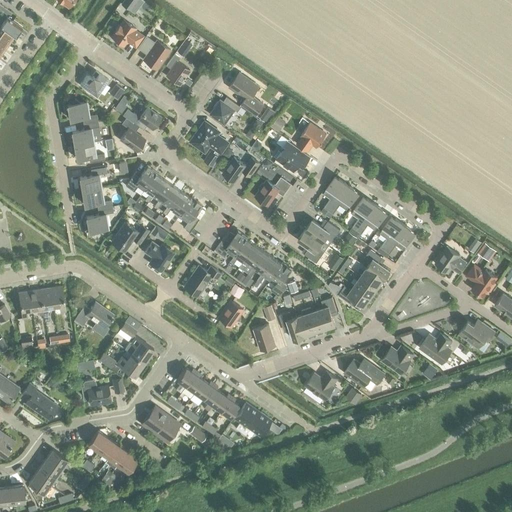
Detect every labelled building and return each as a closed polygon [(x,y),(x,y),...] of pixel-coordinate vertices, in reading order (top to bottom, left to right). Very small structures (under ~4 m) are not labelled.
[(122,0),(120,3),(129,10),(136,0),(122,0)] [(0,56),(14,36),(15,37),(22,28),(7,17),(0,26),(1,27),(0,27),(0,56)] [(158,17),(154,22),(161,28),(165,23),(158,17)] [(114,40),(115,42),(117,43),(119,44),(120,42),(123,45),(126,40),(135,46),(142,36),(134,30),(135,28),(123,19),(119,25),(115,30),(111,36),(114,39),(114,40)] [(142,59),(156,69),(170,49),(156,40),(154,42),(145,36),(137,47),(146,54),(142,59)] [(186,40),(181,46),(187,50),(191,44),(186,40)] [(170,69),(166,75),(179,85),(189,70),(177,61),(179,58),(173,54),(165,65),(170,69)] [(87,74),(80,84),(92,93),(91,93),(96,97),(100,92),(99,91),(108,79),(98,72),(95,71),(93,75),(91,77),(87,74)] [(246,99),(242,104),(256,115),(264,104),(252,96),(259,86),(240,72),(229,87),(246,99)] [(116,83),(108,93),(117,99),(124,89),(116,83)] [(210,114),(225,124),(235,110),(238,112),(241,107),(227,96),(223,101),(221,100),(220,102),(218,102),(214,107),(215,108),(210,114)] [(81,117),(82,123),(97,120),(96,114),(88,115),(85,102),(79,103),(74,99),(72,104),(64,105),(65,110),(66,114),(68,114),(69,119),(81,117)] [(114,107),(120,112),(126,103),(120,99),(114,107)] [(127,108),(122,115),(126,117),(133,122),(138,126),(139,126),(143,130),(147,125),(152,129),(161,117),(147,107),(140,117),(127,108)] [(265,113),(261,118),(267,123),(271,117),(265,113)] [(138,126),(133,122),(126,117),(122,123),(128,128),(120,139),(136,151),(145,139),(134,132),(138,126)] [(256,119),(251,127),(256,131),(262,123),(256,119)] [(72,136),(69,136),(70,139),(70,142),(70,145),(92,141),(100,140),(98,127),(97,120),(82,123),(83,129),(71,131),(72,136)] [(198,132),(199,133),(192,142),(205,152),(211,143),(216,147),(217,150),(221,153),(228,143),(216,134),(218,131),(205,121),(198,132)] [(273,121),(269,126),(278,133),(282,127),(273,121)] [(297,144),(307,152),(313,144),(317,148),(326,135),(310,123),(301,136),(302,137),(297,144)] [(279,150),(274,156),(277,158),(276,160),(293,172),(301,160),(306,164),(310,157),(288,141),(281,137),(276,143),(283,148),(282,150),(283,150),(281,152),(279,150)] [(92,141),(70,145),(72,154),(75,153),(76,158),(88,156),(89,162),(103,160),(102,153),(94,155),(92,141)] [(227,148),(223,154),(229,158),(231,155),(231,150),(227,148)] [(204,160),(213,167),(220,156),(211,150),(204,160)] [(223,173),(235,182),(243,171),(250,176),(260,163),(252,157),(246,165),(234,157),(223,173)] [(267,160),(263,165),(268,169),(272,163),(267,160)] [(118,162),(120,173),(127,172),(125,161),(118,162)] [(138,185),(144,190),(155,173),(156,173),(156,172),(147,165),(140,175),(135,171),(125,185),(133,191),(138,185)] [(77,187),(78,191),(100,187),(98,174),(106,173),(105,166),(90,169),(91,175),(79,177),(80,182),(77,182),(77,187)] [(148,202),(152,196),(164,179),(156,173),(155,173),(144,190),(149,193),(144,199),(148,202)] [(260,190),(255,196),(267,205),(277,192),(283,196),(291,185),(281,177),(276,184),(273,185),(267,180),(264,184),(262,184),(259,188),(260,190)] [(321,211),(325,214),(347,184),(339,178),(338,179),(335,177),(323,193),(330,198),(321,211)] [(157,208),(161,202),(173,186),(164,179),(152,196),(158,200),(153,206),(157,208)] [(347,184),(325,214),(330,218),(333,213),(339,204),(346,209),(358,193),(354,190),(355,189),(347,184)] [(165,214),(170,208),(182,192),(173,186),(161,202),(166,206),(162,212),(165,214)] [(96,202),(97,208),(112,206),(111,200),(103,201),(100,187),(78,191),(79,196),(80,200),(83,200),(83,204),(96,202)] [(174,221),(179,215),(190,198),(182,192),(170,208),(175,212),(171,218),(174,221)] [(349,231),(354,234),(375,204),(367,198),(367,199),(363,196),(351,213),(358,218),(352,226),(349,231)] [(190,198),(179,215),(188,221),(183,227),(188,231),(197,219),(192,215),(200,204),(191,197),(190,198)] [(135,202),(132,207),(138,211),(142,206),(135,202)] [(375,204),(354,234),(358,237),(361,233),(368,224),(374,229),(386,213),(382,210),(383,209),(375,204)] [(112,206),(97,208),(98,215),(85,217),(86,221),(84,222),(84,226),(85,231),(93,230),(97,233),(100,228),(107,227),(105,214),(113,212),(112,206)] [(154,212),(147,207),(144,212),(150,217),(154,212)] [(158,215),(155,220),(159,223),(163,218),(158,215)] [(377,251),(382,254),(403,224),(395,218),(395,219),(391,216),(379,233),(386,238),(380,246),(377,251)] [(312,219),(305,229),(322,241),(328,245),(332,240),(340,229),(328,220),(323,227),(312,219)] [(165,220),(161,225),(168,230),(172,225),(165,220)] [(111,241),(124,250),(132,238),(139,243),(148,230),(141,225),(137,230),(124,221),(111,241)] [(156,224),(150,233),(157,238),(163,230),(156,224)] [(403,224),(382,254),(387,257),(389,253),(396,244),(403,249),(414,233),(411,230),(411,229),(403,224)] [(305,229),(298,239),(309,247),(304,253),(316,262),(324,251),(328,245),(322,241),(305,229)] [(229,232),(216,250),(222,254),(225,257),(229,251),(235,254),(247,238),(248,237),(247,237),(238,230),(234,236),(229,232)] [(349,231),(346,235),(354,242),(358,237),(354,234),(349,231)] [(244,261),(255,244),(247,238),(235,254),(230,260),(234,263),(238,257),(244,261)] [(359,238),(355,242),(360,245),(361,244),(364,246),(366,243),(359,238)] [(472,243),(477,247),(481,242),(475,238),(472,243)] [(144,251),(152,257),(149,262),(161,271),(174,252),(162,243),(160,246),(151,241),(144,251)] [(264,251),(264,250),(255,244),(244,261),(239,267),(243,269),(247,263),(252,267),(264,251)] [(484,244),(477,253),(488,261),(495,251),(484,244)] [(459,256),(460,255),(447,246),(435,262),(448,271),(452,266),(454,267),(453,268),(458,271),(466,261),(459,256)] [(370,262),(367,266),(382,278),(383,279),(390,270),(380,262),(383,257),(371,248),(365,257),(370,262)] [(256,269),(261,273),(264,270),(273,257),(264,250),(264,251),(252,267),(248,273),(246,276),(242,282),(249,286),(254,280),(249,277),(250,274),(251,275),(256,269)] [(337,254),(333,260),(339,264),(343,258),(337,254)] [(265,276),(270,279),(282,262),(281,263),(273,257),(264,270),(261,273),(257,279),(260,282),(265,276)] [(348,257),(343,263),(348,266),(352,260),(348,257)] [(282,262),(270,280),(275,283),(271,289),(279,295),(287,284),(283,281),(291,268),(282,262)] [(348,266),(343,263),(339,270),(343,273),(348,266)] [(493,281),(496,276),(486,269),(484,271),(474,264),(467,275),(474,280),(474,279),(477,281),(472,288),(483,296),(486,291),(488,292),(495,283),(493,281)] [(183,286),(197,295),(212,274),(216,278),(220,272),(210,265),(206,270),(198,265),(183,286)] [(359,268),(356,272),(377,287),(381,281),(380,280),(382,278),(367,266),(363,271),(359,268)] [(236,278),(242,282),(246,276),(241,272),(236,278)] [(358,279),(354,284),(370,295),(371,293),(372,293),(377,287),(356,272),(354,276),(358,279)] [(228,277),(225,282),(231,286),(235,281),(228,277)] [(295,281),(288,283),(291,293),(298,290),(295,281)] [(235,283),(229,293),(233,295),(239,286),(235,283)] [(370,295),(354,284),(350,288),(345,284),(338,293),(350,302),(353,297),(364,305),(371,296),(370,295)] [(61,286),(50,287),(53,307),(59,306),(60,312),(65,311),(61,286)] [(39,289),(43,314),(44,321),(49,320),(48,314),(47,308),(53,307),(50,287),(39,289)] [(39,289),(29,290),(31,310),(37,309),(38,315),(43,314),(39,289)] [(31,310),(29,290),(17,292),(21,317),(26,317),(25,311),(31,310)] [(494,304),(511,316),(511,298),(503,292),(494,304)] [(289,294),(283,296),(286,304),(292,302),(289,294)] [(323,307),(318,309),(324,327),(324,328),(325,328),(335,324),(331,312),(337,310),(332,296),(321,300),(323,307)] [(230,300),(218,317),(231,326),(235,320),(237,320),(239,320),(240,318),(240,316),(239,314),(243,309),(230,300)] [(76,316),(73,319),(82,325),(85,322),(88,317),(96,322),(92,328),(103,335),(108,328),(105,326),(110,318),(111,318),(112,316),(113,314),(95,301),(89,309),(83,305),(76,316)] [(263,307),(268,320),(275,318),(271,304),(263,307)] [(0,320),(10,315),(4,305),(0,306),(0,320)] [(310,306),(306,307),(314,331),(321,329),(321,328),(324,327),(318,309),(312,311),(310,306)] [(303,314),(297,315),(303,334),(304,334),(306,333),(307,334),(314,331),(306,307),(302,309),(303,314)] [(303,334),(297,315),(292,317),(289,310),(279,314),(283,328),(289,326),(293,339),(304,335),(304,334),(303,334)] [(124,322),(120,328),(131,337),(136,330),(140,323),(133,318),(129,315),(124,322)] [(459,333),(478,347),(484,338),(488,340),(495,330),(482,321),(478,327),(468,320),(459,333)] [(254,328),(260,349),(276,344),(269,323),(254,328)] [(500,331),(496,337),(501,341),(506,335),(500,331)] [(451,349),(448,346),(452,340),(440,332),(436,338),(429,333),(419,347),(442,362),(451,349)] [(67,334),(57,335),(58,342),(68,341),(67,334)] [(58,342),(57,335),(49,337),(50,344),(58,342)] [(19,338),(20,348),(31,346),(30,336),(19,338)] [(130,353),(144,362),(153,349),(135,336),(130,343),(129,342),(125,349),(126,349),(130,353)] [(382,359),(401,373),(410,360),(409,359),(413,354),(401,345),(397,350),(391,346),(382,359)] [(464,345),(461,350),(467,354),(470,350),(464,345)] [(121,356),(116,363),(134,376),(144,362),(130,353),(126,349),(121,356)] [(103,352),(98,359),(110,367),(114,360),(103,352)] [(344,372),(363,385),(369,378),(377,383),(385,372),(364,358),(360,363),(354,358),(344,372)] [(83,361),(75,363),(76,368),(77,370),(84,369),(83,361)] [(113,363),(110,367),(116,372),(119,368),(113,363)] [(429,363),(426,368),(433,373),(437,369),(429,363)] [(176,380),(185,386),(196,372),(193,369),(191,372),(185,368),(176,380)] [(332,385),(337,378),(326,370),(323,375),(323,376),(322,377),(314,372),(305,385),(325,399),(334,386),(332,385)] [(185,386),(194,393),(203,381),(198,377),(200,375),(196,372),(185,386)] [(0,397),(7,403),(18,388),(0,374),(0,397)] [(389,374),(386,380),(391,384),(395,378),(389,374)] [(52,376),(48,383),(54,387),(59,380),(52,376)] [(112,378),(114,393),(124,391),(122,377),(112,378)] [(81,387),(83,399),(89,398),(90,404),(110,401),(107,385),(95,388),(94,381),(92,380),(84,381),(83,383),(83,387),(81,387)] [(190,398),(189,399),(198,405),(202,399),(203,399),(213,384),(210,382),(208,384),(203,381),(194,393),(190,398)] [(25,402),(48,419),(57,406),(34,390),(36,388),(29,383),(22,393),(28,398),(25,402)] [(211,405),(212,406),(221,393),(215,390),(217,387),(213,384),(203,399),(207,402),(203,407),(208,410),(211,405)] [(346,396),(352,400),(356,403),(360,397),(362,394),(353,387),(346,396)] [(212,406),(221,412),(231,397),(228,394),(226,397),(221,393),(212,406)] [(166,401),(172,405),(175,401),(169,397),(166,401)] [(231,397),(221,412),(230,419),(239,406),(233,403),(235,400),(231,397)] [(175,401),(172,405),(178,409),(181,405),(175,401)] [(245,404),(235,419),(240,422),(236,428),(246,435),(250,429),(255,433),(257,431),(261,434),(264,431),(271,420),(264,414),(261,412),(259,414),(245,404)] [(167,440),(179,424),(154,406),(141,424),(166,442),(167,440)] [(184,413),(190,417),(193,412),(187,408),(184,413)] [(193,412),(190,417),(196,421),(199,416),(193,412)] [(201,425),(207,429),(211,425),(205,420),(201,425)] [(188,433),(201,443),(207,435),(194,425),(188,433)] [(211,425),(207,429),(213,434),(217,429),(211,425)] [(276,425),(272,430),(277,434),(281,428),(278,427),(276,425)] [(0,453),(3,456),(14,441),(0,430),(0,453)] [(92,451),(96,453),(107,438),(97,431),(91,441),(88,445),(93,449),(92,451)] [(102,455),(108,459),(117,445),(107,438),(96,453),(101,457),(102,455)] [(112,464),(116,468),(126,451),(117,445),(108,459),(113,462),(112,464)] [(52,449),(46,457),(61,468),(67,460),(52,449)] [(126,451),(116,468),(120,470),(122,468),(128,473),(137,459),(126,451)] [(46,457),(40,465),(55,476),(61,468),(46,457)] [(81,465),(86,468),(90,462),(86,459),(81,465)] [(90,462),(86,468),(90,471),(94,465),(90,462)] [(40,465),(34,474),(49,485),(55,476),(40,465)] [(109,475),(105,481),(110,485),(116,475),(112,472),(109,475)] [(101,479),(105,481),(109,475),(106,473),(101,479)] [(49,485),(34,474),(28,483),(43,494),(49,485)] [(85,475),(81,481),(86,484),(90,479),(85,475)] [(86,484),(81,481),(77,486),(82,490),(86,484)] [(23,485),(11,487),(13,505),(18,505),(18,502),(25,501),(23,485)] [(11,487),(0,488),(0,492),(2,504),(8,503),(8,506),(13,505),(11,487)] [(61,496),(57,497),(59,503),(63,501),(68,500),(66,494),(61,496)]
